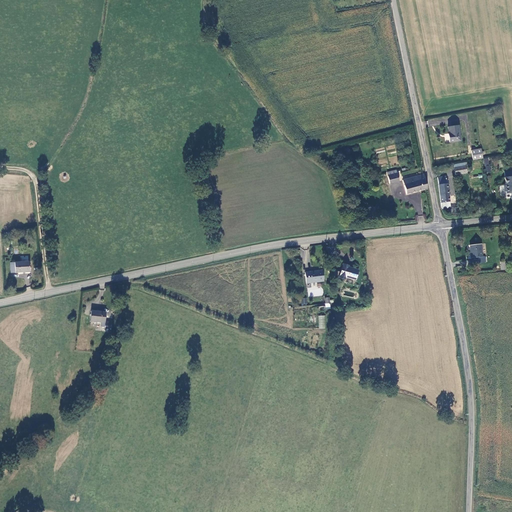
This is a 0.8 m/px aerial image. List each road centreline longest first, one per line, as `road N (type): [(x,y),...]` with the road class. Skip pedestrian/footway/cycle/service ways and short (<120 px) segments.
road 1 (tertiary): [(0,303),(252,248),(440,225)]
road 2 (unclassified): [(468,511),(470,372),(440,225)]
road 3 (unclassified): [(440,225),(392,0)]
road 4 (track): [(48,293),(32,175),(0,168)]
